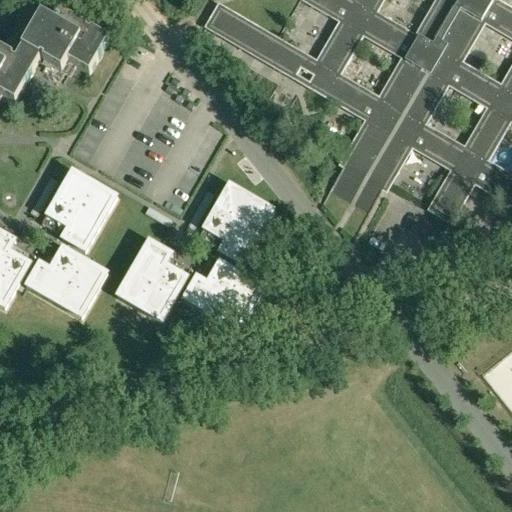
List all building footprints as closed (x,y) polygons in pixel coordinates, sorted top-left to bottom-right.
[(316,65),(317,64),(317,63),(297,52),(278,41),(277,41),(219,6),(207,27),(208,27),(296,79),(297,77),(301,71),(313,79),(310,85),(307,90),(327,102),(341,78),(342,76),(363,40),(366,35),(408,60),(406,63),(383,102),(379,100),(375,97),(349,83),(344,92),(343,93),(338,103),(372,123),(377,115),(384,120),(378,130),(370,125),(343,171),(330,194),(331,195),(349,205),(355,209),(368,216),(369,217),(382,194),(409,149),(401,144),(407,133),(415,138),(410,145),(445,165),(450,156),(451,155),(457,145),(427,128),(423,125),(445,86),(437,81),(444,71),(451,75),(447,83),(485,105),(489,108),(487,112),(465,150),(450,174),(428,214),(448,225),(471,185),(463,180),(469,170),(477,174),(473,181),(511,204),(511,177),(489,164),(485,162),(508,123),(500,118),(506,107),(511,110),(511,113),(509,119),(511,121),(511,10),(500,3),(494,0),(359,0),(357,3),(353,1),(351,0),(304,0),(346,24),(351,17),(358,21),(352,32),(344,27),(320,67),(316,65)] [(23,52),(23,53),(26,55),(39,62),(41,63),(42,62),(45,64),(44,65),(46,66),(47,67),(62,76),(65,70),(70,73),(73,68),(74,68),(76,70),(90,77),(110,43),(91,33),(90,35),(87,33),(88,31),(70,21),(69,23),(64,31),(60,29),(53,25),(52,24),(42,18),(38,26),(33,34),(29,42),(25,49),(23,52)] [(0,97),(2,98),(16,106),(33,76),(35,72),(41,63),(39,62),(26,55),(23,53),(17,62),(16,63),(13,62),(14,60),(0,52),(0,51),(0,97)] [(72,174),(62,191),(42,227),(63,239),(62,242),(86,255),(117,199),(72,174)] [(230,187),(220,205),(200,240),(221,252),(219,255),(243,269),(275,213),(230,187)] [(15,243),(14,242),(0,234),(0,308),(5,311),(35,258),(13,246),(15,243)] [(171,259),(173,256),(149,243),(117,299),(162,324),(192,271),(171,259)] [(107,275),(54,245),(42,266),(39,265),(25,288),(81,320),(107,275)] [(266,291),(239,276),(213,261),(201,282),(198,281),(185,304),(241,336),(266,291)]
